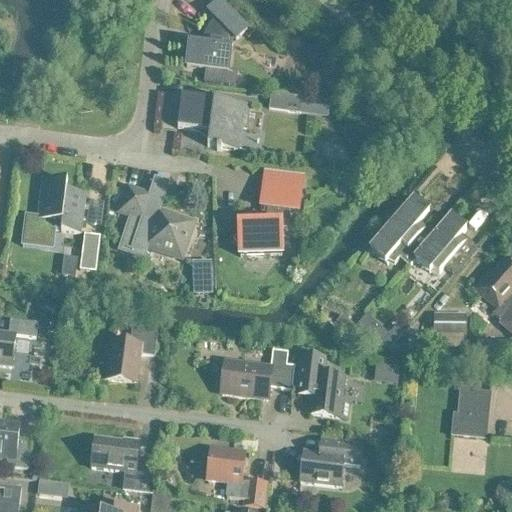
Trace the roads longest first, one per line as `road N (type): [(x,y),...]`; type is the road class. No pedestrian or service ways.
road 1 (residential): [(280,433),(0,395)]
road 2 (unclassified): [(511,178),(332,0)]
road 3 (residential): [(141,152),(166,0)]
road 4 (residential): [(141,152),(2,135)]
